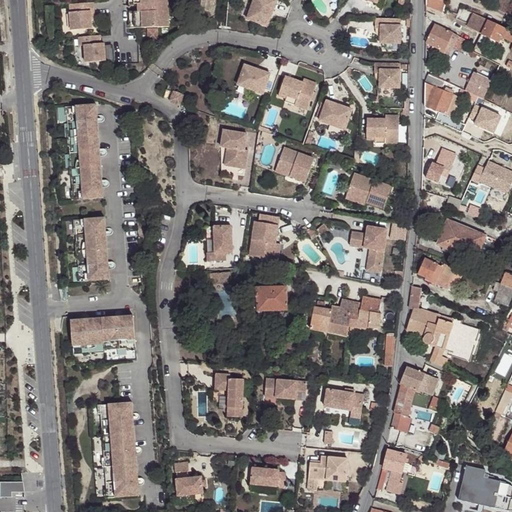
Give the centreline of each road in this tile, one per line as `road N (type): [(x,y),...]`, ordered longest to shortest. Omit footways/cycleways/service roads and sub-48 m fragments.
road 1 (residential): [(289,453),(193,444),(177,423),(163,301),(183,191),(174,112),(43,71),(22,72)]
road 2 (residential): [(420,0),(417,209),(395,381),(360,511)]
road 3 (residential): [(56,511),(22,72)]
